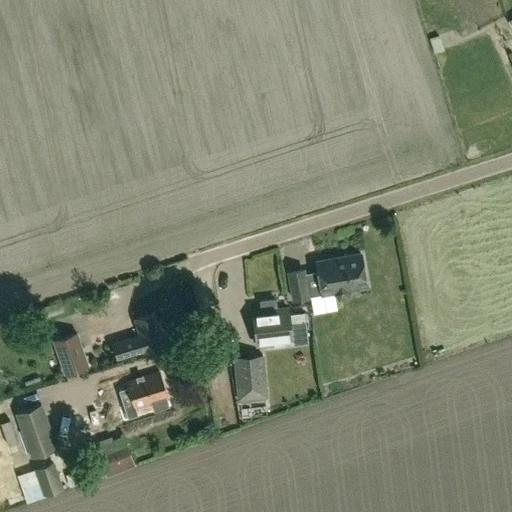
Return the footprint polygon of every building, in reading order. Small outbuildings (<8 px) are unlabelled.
[(447,47),(457,46),(455,29),(445,30),(447,47)] [(293,300),(366,287),(360,254),(315,262),(317,274),(304,276),(303,271),(288,273),(293,300)] [(256,345),(291,341),(287,309),(276,310),(275,300),(259,302),(260,312),(253,313),(256,345)] [(164,347),(154,314),(134,320),(139,336),(113,344),(117,360),(144,352),(144,353),(164,347)] [(89,367),(77,331),(52,339),(63,375),(89,367)] [(234,358),(236,383),(238,404),(255,403),(253,381),(251,357),(234,358)] [(120,392),(128,419),(138,416),(135,409),(167,399),(159,373),(127,383),(129,389),(120,392)] [(14,413),(31,458),(57,448),(40,404),(14,413)] [(96,457),(105,453),(101,442),(90,446),(95,457),(96,457)] [(128,450),(114,456),(119,469),(133,464),(128,450)] [(35,468),(43,495),(63,488),(54,462),(35,468)] [(74,485),(93,478),(89,466),(70,473),(74,485)]
